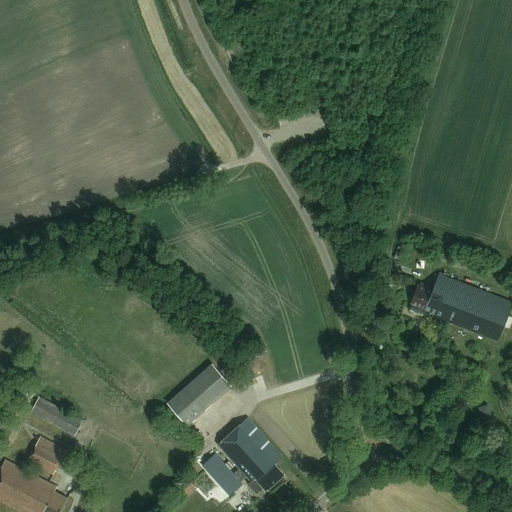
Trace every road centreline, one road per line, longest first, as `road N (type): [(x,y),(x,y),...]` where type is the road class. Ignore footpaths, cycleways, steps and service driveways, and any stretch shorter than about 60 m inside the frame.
road 1 (unclassified): [(362,471),(348,337),(333,278),(181,0)]
road 2 (unclassified): [(499,511),(438,468),(397,462),(362,471)]
